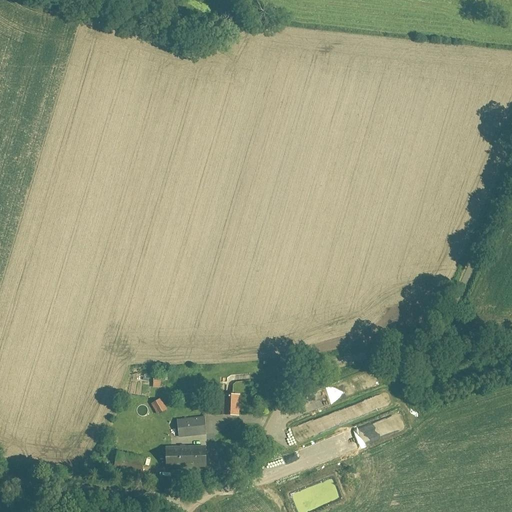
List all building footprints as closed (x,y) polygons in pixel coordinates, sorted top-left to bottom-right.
[(153,374),(154,388),(164,387),(163,373),(153,374)] [(223,397),(222,416),(245,417),(246,398),(223,397)] [(160,400),(152,405),(159,416),(167,411),(160,400)] [(177,421),(178,437),(204,436),(204,420),(177,421)] [(165,449),(166,469),(204,468),(204,449),(165,449)] [(116,451),(111,468),(137,475),(142,458),(116,451)]
